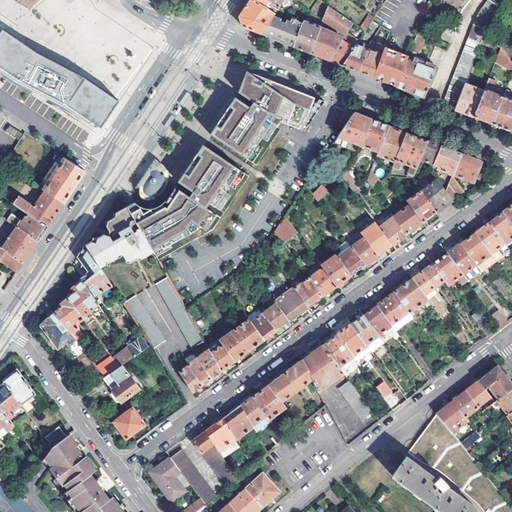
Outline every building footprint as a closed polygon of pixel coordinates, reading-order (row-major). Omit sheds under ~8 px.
[(240,23),(241,26),(256,32),(260,34),(274,15),(264,8),(268,1),(266,0),(249,0),(238,17),(240,23)] [(283,0),(266,0),(268,1),(278,8),(283,0)] [(454,109),(464,83),(475,56),(483,37),(488,22),(505,0),(487,0),(479,11),(442,105),(454,109)] [(319,27),(310,53),(314,55),(323,59),(328,60),(341,41),(352,23),(327,6),(321,21),(334,29),(332,32),(329,31),(330,29),(327,28),(326,30),(319,27)] [(360,26),(365,30),(374,17),(369,14),(360,26)] [(273,17),(260,34),(270,38),(293,47),(301,24),(292,18),(290,23),(286,21),(285,24),(280,23),(281,20),(273,17)] [(301,24),(293,47),(296,48),(310,53),(319,27),(303,21),(301,24)] [(372,21),(361,38),(368,41),(377,24),(372,21)] [(2,29),(0,32),(0,66),(18,79),(68,105),(102,128),(120,101),(86,78),(36,53),(2,29)] [(409,57),(397,87),(401,89),(424,98),(436,67),(428,64),(430,61),(417,56),(425,34),(418,32),(409,57)] [(475,56),(495,63),(500,50),(483,37),(475,56)] [(341,41),(328,60),(332,62),(342,66),(353,50),(341,41)] [(353,50),(342,66),(356,71),(358,72),(367,50),(356,45),(353,50)] [(409,57),(384,47),(381,55),(373,78),(387,83),(397,87),(409,57)] [(381,55),(367,50),(358,72),(370,77),(373,78),(381,55)] [(495,63),(511,70),(511,66),(500,50),(495,63)] [(223,116),(211,134),(248,160),(257,165),(282,128),(278,126),(282,121),(306,130),(325,102),(247,71),(243,82),(239,92),(244,95),(242,98),(240,100),(236,97),(223,116)] [(484,91),(474,117),(489,123),(493,125),(503,97),(490,92),(494,87),(497,81),(489,78),(484,91)] [(464,83),(454,109),(458,111),(474,117),(484,91),(464,83)] [(503,97),(493,125),(503,129),(511,132),(511,100),(509,99),(511,92),(506,90),(503,97)] [(354,113),(333,143),(345,147),(348,140),(360,145),(370,119),(366,118),(354,113)] [(370,119),(360,145),(378,152),(388,126),(384,125),(370,119)] [(22,133),(10,126),(7,130),(15,135),(14,137),(18,140),(22,133)] [(378,152),(377,155),(394,162),(405,133),(392,128),(388,126),(378,152)] [(394,162),(392,168),(398,170),(401,163),(409,166),(406,174),(412,176),(419,159),(426,141),(416,137),(405,133),(394,162)] [(207,140),(203,145),(241,171),(244,165),(248,160),(211,134),(207,140)] [(437,145),(426,141),(419,159),(433,165),(440,147),(437,145)] [(136,210),(132,213),(154,252),(159,261),(213,231),(249,176),(241,171),(203,145),(199,151),(178,182),(183,185),(180,189),(167,208),(165,206),(154,213),(151,209),(144,213),(141,208),(136,210)] [(436,166),(435,168),(451,175),(460,154),(444,148),(440,147),(433,165),(436,166)] [(451,175),(473,183),(480,162),(460,154),(451,175)] [(71,164),(66,160),(44,192),(63,205),(74,189),(85,173),(79,169),(71,164)] [(155,160),(136,188),(141,198),(146,202),(151,201),(154,199),(155,199),(159,196),(162,193),(165,190),(166,188),(167,185),(168,182),(168,179),(168,175),(163,165),(155,160)] [(381,183),(371,170),(367,181),(373,189),(381,183)] [(359,187),(347,171),(341,177),(352,191),(359,187)] [(463,193),(451,176),(444,191),(452,201),(463,193)] [(444,191),(435,180),(420,192),(435,213),(449,203),(452,201),(444,191)] [(307,183),(305,187),(310,193),(317,203),(326,193),(320,187),(315,191),(307,183)] [(305,187),(295,202),(300,209),(310,193),(305,187)] [(63,205),(44,192),(35,208),(19,197),(15,202),(13,200),(11,202),(28,214),(48,227),(61,208),(63,205)] [(420,192),(407,202),(410,206),(422,223),(435,213),(420,192)] [(92,241),(86,245),(100,267),(106,264),(107,260),(111,261),(118,257),(119,253),(123,255),(127,260),(131,262),(141,255),(145,257),(154,252),(132,213),(128,206),(116,213),(115,217),(108,221),(107,225),(109,231),(108,237),(104,234),(98,238),(97,243),(92,241)] [(410,206),(394,218),(407,234),(422,223),(410,206)] [(511,239),(511,222),(504,212),(490,222),(506,244),(511,239)] [(12,214),(7,221),(18,228),(38,242),(40,239),(48,227),(28,214),(23,222),(12,214)] [(297,234),(284,218),(274,233),(278,238),(283,245),(297,234)] [(394,218),(380,228),(392,245),(407,234),(394,218)] [(490,222),(476,232),(497,261),(511,250),(490,222)] [(380,228),(376,223),(360,235),(363,239),(376,256),(392,245),(380,228)] [(38,242),(18,228),(3,250),(23,264),(26,261),(31,252),(38,242)] [(476,232),(461,243),(477,265),(482,272),(497,261),(476,232)] [(376,256),(363,239),(351,247),(364,265),(376,256)] [(337,248),(340,253),(350,246),(347,242),(337,248)] [(447,253),(463,275),(477,265),(461,243),(447,253)] [(89,273),(80,279),(81,281),(94,298),(112,286),(100,267),(86,245),(78,257),(89,273)] [(364,265),(351,247),(337,258),(350,275),(364,265)] [(0,261),(1,262),(17,273),(23,264),(3,250),(0,248),(0,261)] [(445,280),(449,286),(463,275),(447,253),(433,264),(445,280)] [(335,256),(321,266),(322,268),(336,286),(350,275),(337,258),(335,256)] [(433,264),(423,272),(435,288),(445,280),(433,264)] [(322,268),(308,278),(322,296),(336,286),(322,268)] [(165,272),(153,279),(192,348),(204,342),(165,272)] [(423,272),(413,279),(425,295),(435,288),(423,272)] [(297,280),(291,284),(293,287),(308,306),(322,296),(308,278),(300,284),(297,280)] [(394,293),(409,313),(428,299),(425,295),(413,279),(394,293)] [(74,292),(66,298),(67,298),(82,318),(87,315),(89,318),(94,315),(97,320),(105,314),(94,298),(81,281),(72,288),(72,289),(74,292)] [(308,306),(293,287),(274,302),(275,304),(288,321),(308,306)] [(394,293),(377,305),(392,326),(400,336),(405,331),(398,321),(409,313),(394,293)] [(134,294),(123,302),(152,348),(164,340),(134,294)] [(83,319),(82,318),(67,298),(60,304),(61,307),(55,312),(78,342),(85,337),(78,327),(79,326),(77,323),(83,319)] [(275,304),(262,314),(275,331),(288,321),(275,304)] [(377,305),(364,315),(379,336),(392,326),(377,305)] [(491,315),(500,326),(508,321),(499,309),(491,315)] [(470,316),(478,327),(485,322),(477,311),(470,316)] [(55,312),(39,324),(57,349),(62,346),(72,360),(85,351),(78,342),(55,312)] [(262,314),(250,323),(263,340),(275,331),(262,314)] [(368,346),(372,352),(384,343),(379,336),(364,315),(352,324),(368,346)] [(250,323),(248,320),(234,330),(249,350),(263,340),(250,323)] [(337,335),(354,357),(368,346),(352,324),(337,335)] [(234,330),(220,341),(223,344),(235,361),(249,350),(234,330)] [(337,335),(323,345),(340,368),(354,357),(337,335)] [(128,347),(127,348),(133,357),(149,346),(142,337),(134,342),(133,340),(127,344),(128,347)] [(211,354),(221,371),(235,361),(223,344),(211,354)] [(313,380),(319,392),(344,373),(340,368),(323,345),(303,360),(313,380)] [(133,357),(127,348),(112,359),(119,368),(121,366),(133,357)] [(211,354),(208,349),(197,358),(211,378),(221,371),(211,354)] [(111,357),(97,367),(105,378),(119,368),(112,359),(111,357)] [(211,378),(197,358),(187,364),(202,385),(211,378)] [(286,373),(298,390),(313,380),(303,360),(286,373)] [(180,372),(193,392),(202,385),(187,364),(185,362),(181,365),(184,369),(180,372)] [(121,366),(119,368),(105,378),(102,381),(117,401),(122,402),(130,396),(133,400),(142,393),(121,366)] [(496,366),(478,380),(484,387),(488,384),(499,398),(511,388),(511,385),(510,382),(496,366)] [(16,370),(2,380),(6,384),(21,405),(28,414),(35,409),(28,400),(35,394),(16,370)] [(269,385),(282,403),(298,390),(286,373),(269,385)] [(478,406),(491,396),(484,387),(478,380),(465,390),(478,406)] [(349,381),(339,389),(363,421),(373,413),(349,381)] [(392,392),(384,381),(379,386),(386,396),(392,392)] [(0,407),(9,420),(15,415),(13,411),(21,405),(6,384),(0,389),(0,407)] [(266,416),(269,420),(286,408),(282,403),(269,385),(252,398),(266,416)] [(511,388),(499,398),(491,404),(496,410),(501,405),(509,414),(511,412),(511,388)] [(478,406),(465,390),(457,397),(455,394),(451,398),(453,400),(466,417),(479,407),(478,406)] [(252,398),(240,406),(252,427),(266,416),(252,398)] [(466,417),(453,400),(437,413),(453,433),(469,420),(466,417)] [(223,419),(235,442),(253,428),(240,406),(223,419)] [(0,436),(13,426),(9,420),(0,407),(0,436)] [(113,421),(126,439),(145,425),(132,408),(113,421)] [(437,413),(406,456),(421,467),(420,469),(436,480),(441,477),(444,481),(447,485),(444,486),(460,498),(461,497),(476,508),(473,511),(511,511),(511,504),(470,453),(466,448),(462,443),(453,433),(437,413)] [(206,432),(224,460),(240,448),(235,442),(223,419),(206,432)] [(46,437),(53,447),(67,437),(60,427),(46,437)] [(481,436),(477,430),(462,443),(466,448),(472,443),(481,436)] [(224,460),(206,432),(194,441),(228,487),(237,479),(224,460)] [(123,511),(112,497),(110,499),(104,491),(98,484),(96,480),(92,474),(94,473),(94,467),(90,461),(87,462),(84,458),(85,457),(80,452),(76,448),(74,444),(76,443),(70,434),(67,437),(53,447),(49,453),(55,461),(56,463),(68,480),(73,486),(71,488),(78,498),(75,500),(78,503),(72,508),(75,511),(123,511)] [(82,450),(76,443),(74,444),(76,448),(80,452),(82,450)] [(470,453),(477,448),(472,443),(466,448),(470,453)] [(181,472),(201,499),(207,507),(217,497),(182,450),(171,458),(181,472)] [(247,457),(253,465),(261,459),(254,451),(247,457)] [(49,453),(45,458),(53,463),(55,461),(49,453)] [(421,467),(406,456),(392,475),(442,511),(441,511),(473,511),(476,508),(461,497),(460,498),(444,486),(447,485),(444,481),(441,477),(436,480),(420,469),(421,467)] [(243,460),(250,468),(253,465),(247,457),(243,460)] [(150,473),(171,501),(185,492),(175,477),(181,472),(171,458),(150,473)] [(68,480),(56,463),(53,465),(65,482),(68,480)] [(278,490),(262,473),(246,488),(262,506),(278,490)] [(99,478),(96,480),(98,484),(104,491),(106,489),(99,478)] [(31,511),(7,482),(0,487),(0,489),(19,511),(31,511)] [(78,498),(71,488),(68,490),(75,500),(78,498)] [(230,504),(237,511),(255,511),(262,506),(246,488),(230,504)] [(182,511),(200,511),(203,510),(207,507),(201,499),(182,511)]
